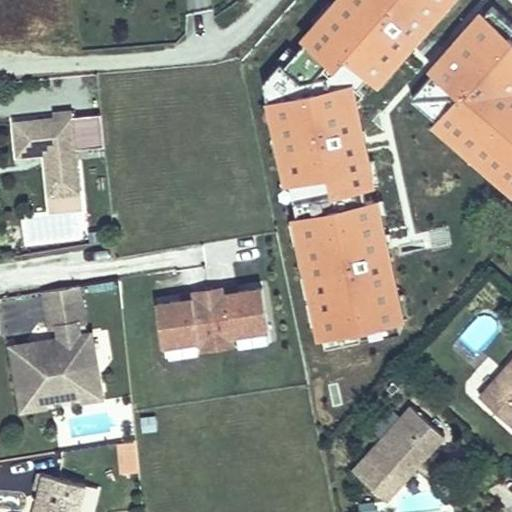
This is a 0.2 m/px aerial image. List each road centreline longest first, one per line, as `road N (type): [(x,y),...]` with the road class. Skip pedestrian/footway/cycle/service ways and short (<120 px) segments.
road 1 (residential): [(273,0),(227,54),(21,73)]
road 2 (unknown): [(0,277),(254,233)]
